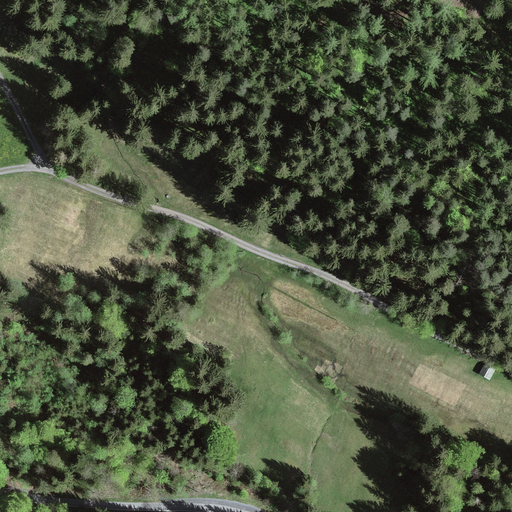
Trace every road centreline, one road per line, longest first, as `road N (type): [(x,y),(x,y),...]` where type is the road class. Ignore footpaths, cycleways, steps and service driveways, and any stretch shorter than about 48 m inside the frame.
road 1 (track): [(41,163),(91,190),(313,272),(511,371)]
road 2 (unclassified): [(150,511),(0,498)]
